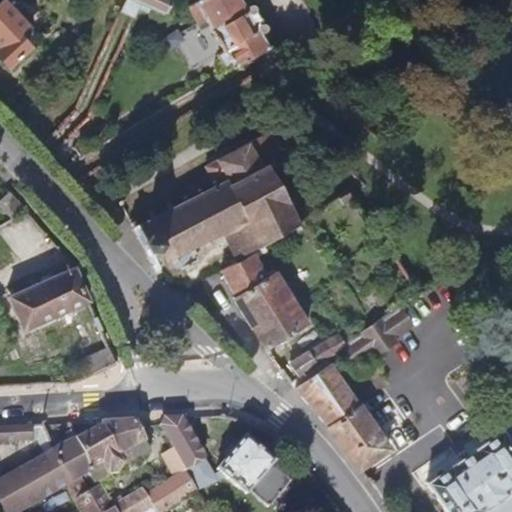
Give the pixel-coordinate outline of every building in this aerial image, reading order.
[(2,0),(0,2),(0,56),(9,65),(29,45),(18,32),(26,24),(3,0),(2,0)] [(164,15),(171,0),(124,0),(120,11),(133,17),(139,4),(164,15)] [(227,71),(265,48),(269,46),(258,29),(261,17),(250,0),(197,0),(189,5),(198,21),(204,17),(224,50),(217,54),(227,71)] [(276,42),(261,17),(258,29),(269,46),(276,42)] [(234,258),(300,219),(263,140),(204,165),(207,173),(179,189),(185,202),(132,229),(153,269),(222,234),(234,258)] [(23,205),(10,192),(0,202),(0,203),(12,216),(23,205)] [(32,225),(37,222),(27,210),(4,224),(0,226),(0,271),(35,251),(44,246),(43,244),(32,225)] [(39,259),(59,248),(51,239),(43,244),(44,246),(35,251),(39,259)] [(236,263),(221,270),(237,301),(251,326),(265,349),(307,324),(276,271),(268,275),(254,254),(236,263)] [(84,292),(73,267),(9,296),(24,329),(88,301),(84,292)] [(398,307),(356,337),(342,347),(354,365),(375,351),(378,355),(398,341),(396,336),(410,326),(398,307)] [(299,378),(342,347),(356,337),(349,326),(289,361),(299,378)] [(83,378),(115,365),(107,346),(76,361),(83,378)] [(344,449),(359,470),(390,449),(331,364),(294,388),(309,405),(311,408),(328,427),(344,449)] [(145,441),(135,420),(99,422),(100,425),(75,438),(92,471),(88,474),(94,485),(112,474),(116,475),(123,464),(118,454),(145,441)] [(174,448),(186,469),(180,473),(191,491),(216,476),(208,464),(181,421),(159,422),(174,448)] [(18,511),(68,484),(71,483),(53,448),(42,425),(0,427),(0,443),(36,442),(43,455),(0,479),(0,498),(6,511),(18,511)] [(511,511),(511,444),(503,431),(427,482),(447,511),(511,511)] [(71,483),(81,478),(88,474),(92,471),(75,438),(74,437),(53,448),(71,483)] [(267,509),(288,485),(269,468),(271,465),(242,440),(215,471),(245,496),(248,493),(267,509)] [(186,469),(174,448),(160,454),(172,478),(180,473),(186,469)] [(191,491),(180,473),(172,478),(145,494),(143,491),(114,507),(98,485),(88,491),(81,478),(71,483),(68,484),(82,511),(164,511),(193,495),(191,491)]
